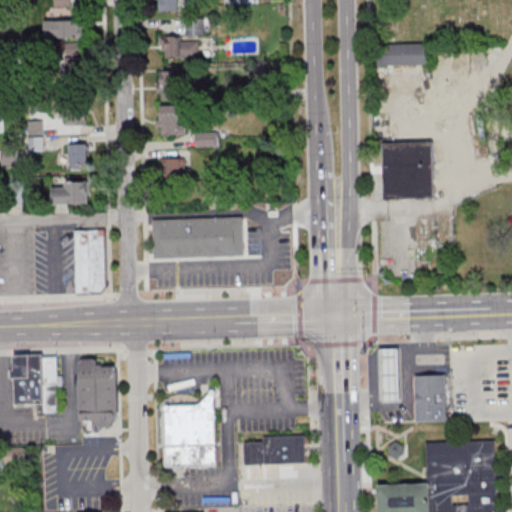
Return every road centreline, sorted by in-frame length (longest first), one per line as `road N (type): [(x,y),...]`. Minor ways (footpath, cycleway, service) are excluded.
road 1 (residential): [(137,511),(120,0)]
road 2 (secondary): [(339,210),(352,165),(348,0)]
road 3 (secondary): [(490,314),(339,319)]
road 4 (secondary): [(316,0),(321,132)]
